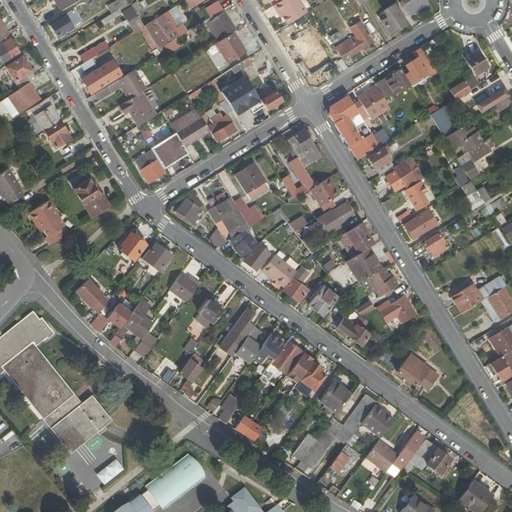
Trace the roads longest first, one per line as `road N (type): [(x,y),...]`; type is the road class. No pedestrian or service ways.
road 1 (residential): [(511,483),(145,208)]
road 2 (residential): [(349,511),(200,420),(87,335),(31,278)]
road 3 (residential): [(511,434),(307,105)]
road 4 (residential): [(145,208),(12,0)]
road 5 (residential): [(307,105),(145,208)]
road 6 (residential): [(452,11),(307,105)]
road 7 (residential): [(307,105),(243,0)]
